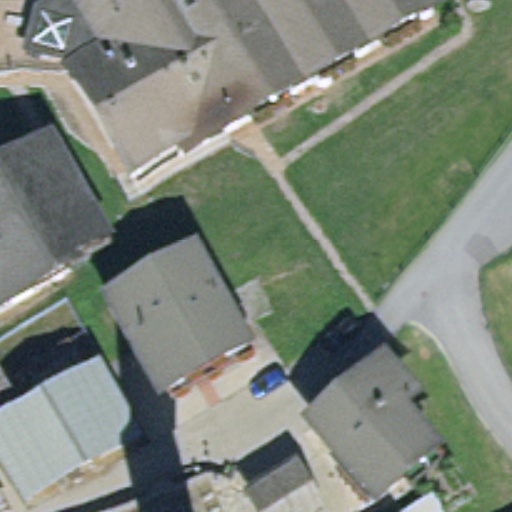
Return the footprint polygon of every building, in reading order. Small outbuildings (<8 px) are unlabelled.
[(52,67),(129,188),(454,28),(437,0),(66,0),(75,16),(52,67)] [(0,188),(0,340),(128,270),(63,153),(0,188)] [(196,267),(116,311),(173,415),(254,371),(196,267)] [(439,415),(396,374),(325,448),(392,511),(419,511),(456,474),(417,438),(439,415)] [(32,511),(142,453),(105,384),(0,440),(0,463),(25,511),(32,511)] [(0,418),(12,410),(0,392),(0,418)] [(321,511),(307,481),(260,503),(264,511),(321,511)]
